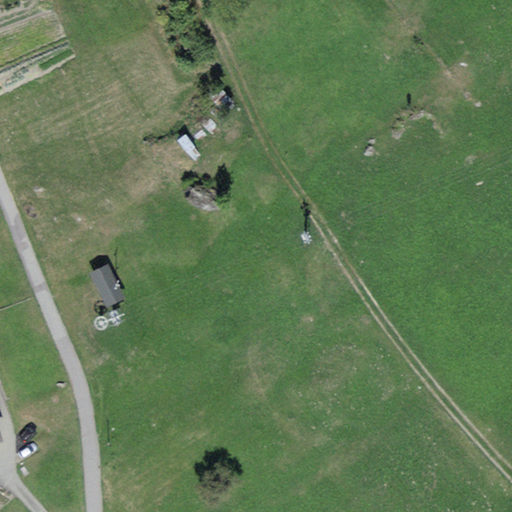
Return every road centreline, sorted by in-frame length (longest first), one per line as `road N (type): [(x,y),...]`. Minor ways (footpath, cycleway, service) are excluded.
road 1 (track): [(208,0),(253,116),(295,190),(389,332),(511,469)]
road 2 (residential): [(93,511),(75,367),(0,184)]
